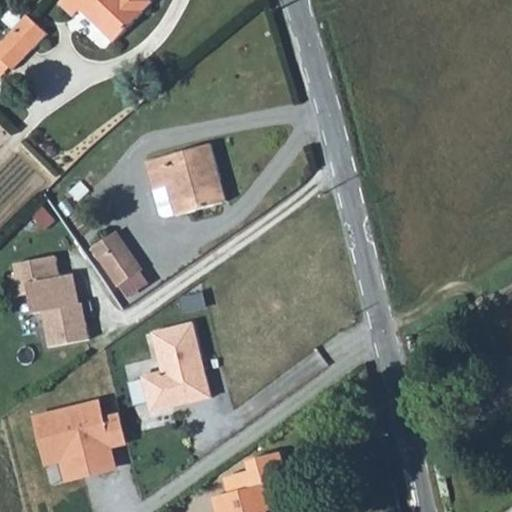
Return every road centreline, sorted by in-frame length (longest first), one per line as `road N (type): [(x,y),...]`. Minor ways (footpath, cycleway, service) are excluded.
road 1 (tertiary): [(424,511),(320,69),(294,0)]
road 2 (unknown): [(339,147),(134,309),(111,311),(85,285)]
